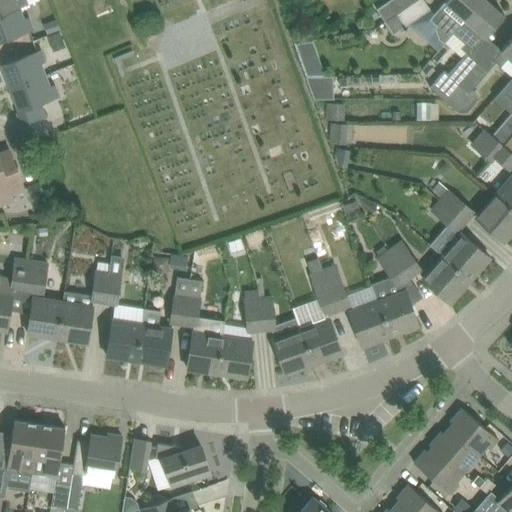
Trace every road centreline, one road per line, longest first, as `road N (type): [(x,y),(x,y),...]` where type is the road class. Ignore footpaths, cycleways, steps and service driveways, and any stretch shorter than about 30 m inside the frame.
road 1 (residential): [(0,380),(262,418)]
road 2 (residential): [(262,418),(357,393),(451,351)]
